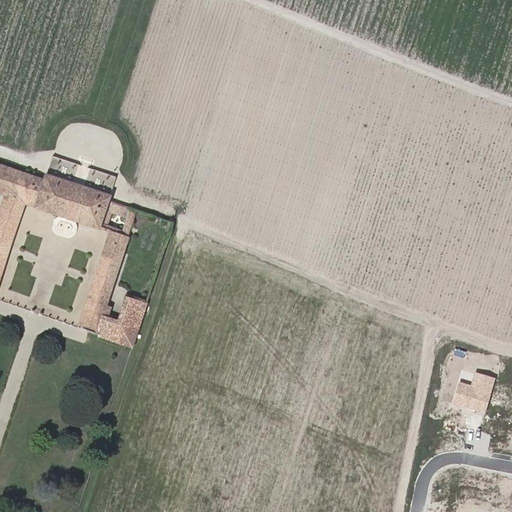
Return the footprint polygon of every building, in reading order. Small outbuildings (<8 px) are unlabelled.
[(25,205),(99,230),(106,211),(109,201),(111,196),(46,175),(45,179),(0,163),(0,193),(6,195),(0,212),(0,241),(12,246),(25,205)] [(109,224),(106,231),(110,232),(128,238),(137,211),(109,201),(106,211),(126,217),(122,228),(109,224)] [(128,238),(110,232),(97,272),(115,279),(128,238)] [(0,241),(0,249),(10,253),(12,246),(0,241)] [(0,282),(10,253),(0,249),(0,282)] [(97,272),(94,280),(113,286),(115,279),(97,272)] [(79,329),(97,335),(107,305),(113,286),(94,280),(79,329)] [(107,305),(97,335),(133,347),(147,303),(125,296),(118,319),(109,317),(112,307),(107,305)]
